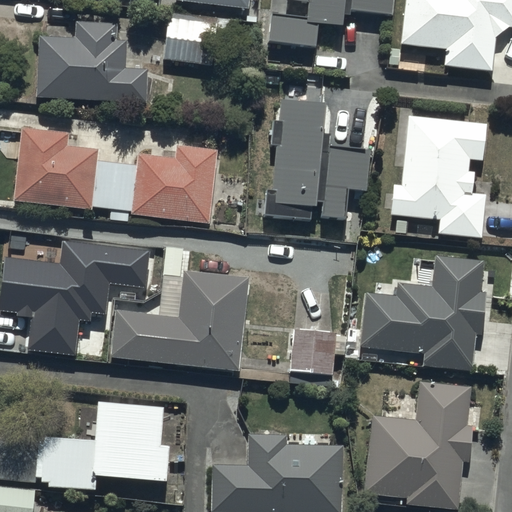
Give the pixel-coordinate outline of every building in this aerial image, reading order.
[(248,13),(249,0),(176,0),(176,4),(248,13)] [(286,0),(287,2),(311,4),(309,22),(272,18),(269,44),(314,49),(317,25),(343,28),(345,10),(390,15),(391,0),(286,0)] [(511,24),(511,0),(406,0),(403,40),(447,44),(445,63),(493,68),(496,33),(507,24),(511,24)] [(217,19),(188,15),(168,13),(163,61),(212,66),(217,19)] [(41,44),(38,103),(149,108),(150,76),(127,75),(128,46),(117,46),(118,31),(78,29),(78,33),(77,45),(41,44)] [(328,99),(280,96),(279,116),(272,116),(270,141),(280,141),(278,186),(267,186),(266,209),(348,214),(350,186),(366,187),(369,143),(325,141),(328,99)] [(486,125),(409,117),(402,185),(394,185),(391,213),(442,219),(440,235),(482,239),(487,194),(474,192),(476,171),(468,171),(469,158),(482,160),(486,125)] [(93,203),(111,205),(110,216),(127,218),(128,207),(131,208),(131,210),(211,219),(219,145),(178,140),(176,152),(141,148),(139,162),(98,157),(100,146),(70,143),(72,130),(22,124),(13,196),(93,206),(93,203)] [(60,264),(5,257),(0,295),(0,310),(32,314),(28,351),(76,356),(80,321),(90,322),(91,312),(105,314),(109,282),(145,287),(149,252),(62,241),(60,264)] [(365,290),(360,343),(425,349),(424,363),(474,367),(476,331),(484,332),(488,289),(481,288),(484,257),(436,253),(433,284),(398,281),(397,292),(365,290)] [(115,308),(110,351),(242,364),(251,272),(186,266),(181,314),(115,308)] [(334,329),(294,327),(291,369),(332,371),(334,329)] [(417,416),(373,411),(365,490),(409,495),(408,501),(458,507),(463,458),(469,459),(473,422),(468,421),(472,384),(421,379),(417,416)] [(0,434),(0,476),(99,485),(100,470),(171,476),(174,440),(163,439),(166,404),(99,398),(95,436),(40,431),(39,437),(0,434)] [(212,461),(211,508),(342,510),(343,444),(286,443),(287,432),(248,432),(248,462),(212,461)] [(37,487),(0,483),(0,511),(60,511),(62,495),(36,492),(37,487)]
